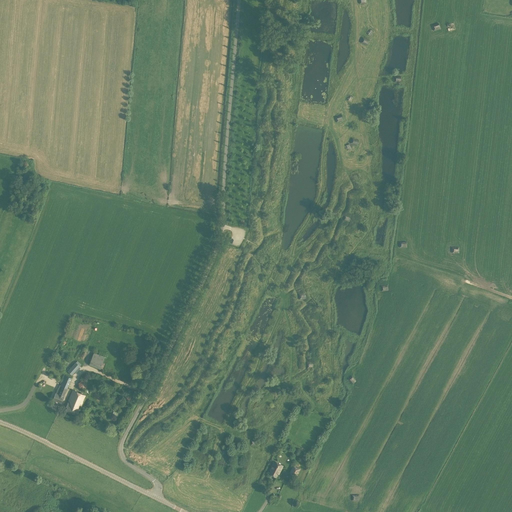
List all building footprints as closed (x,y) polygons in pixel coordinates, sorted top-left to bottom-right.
[(370,41),(363,37),(360,42),(367,46),(370,41)] [(353,219),(346,216),(344,221),(351,224),(353,219)] [(245,282),(244,283),(245,283),(245,285),(250,286),(253,276),(248,274),(248,276),(247,275),(247,276),(246,276),(246,277),(247,277),(246,282),(245,282)] [(224,335),(224,336),(225,336),(224,337),(229,339),(233,330),(228,328),(228,329),(227,328),(227,329),(226,329),(227,330),(225,335),(224,335)] [(94,354),(90,364),(102,369),(106,359),(94,354)] [(68,372),(72,375),(80,366),(76,362),(68,372)] [(357,381),(352,374),(347,378),(352,385),(357,381)] [(64,397),(72,378),(65,375),(57,394),(56,394),(53,400),(61,403),(64,397)] [(202,383),(201,383),(201,384),(202,384),(202,385),(207,387),(211,378),(206,375),(205,376),(204,376),(204,377),(205,378),(203,383),(202,382),(202,383)] [(85,379),(78,382),(80,388),(87,385),(85,379)] [(67,407),(65,411),(77,416),(85,396),(73,391),(68,403),(66,404),(66,406),(67,407)] [(270,405),(269,405),(270,406),(269,407),(272,411),(281,405),(277,400),(276,401),(276,400),(275,400),(275,401),(275,402),(271,405),(270,405)] [(163,419),(162,420),(163,421),(162,421),(165,426),(173,420),(170,415),(169,416),(169,415),(168,415),(168,416),(168,417),(164,420),(163,419)] [(279,475),(284,466),(274,461),(269,470),(270,471),(268,474),(276,478),(278,475),(279,475)] [(293,465),(289,473),(297,477),(301,468),(293,465)] [(281,501),(274,497),(271,503),(278,507),(281,501)]
